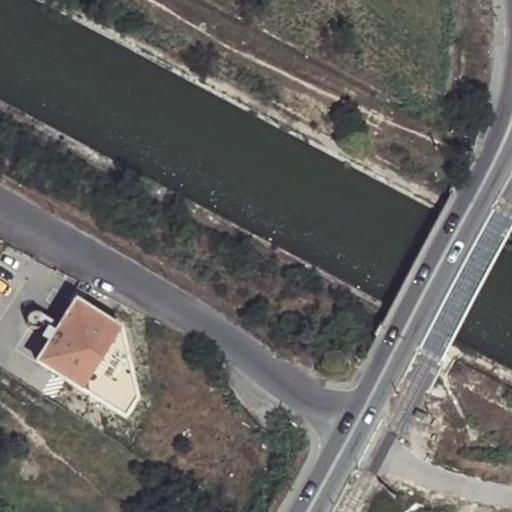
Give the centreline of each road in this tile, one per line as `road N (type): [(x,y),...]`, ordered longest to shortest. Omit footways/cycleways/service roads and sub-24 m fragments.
road 1 (unclassified): [(349,423),(0,212)]
road 2 (primary): [(511,97),(472,197),(349,423)]
road 3 (primary): [(366,434),(511,149)]
road 4 (unclassified): [(366,434),(433,476),(511,501)]
